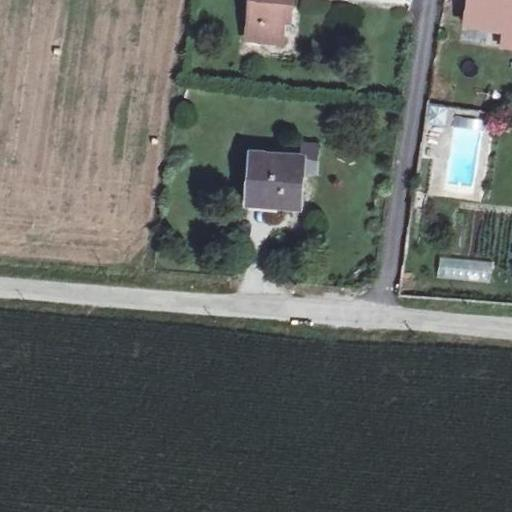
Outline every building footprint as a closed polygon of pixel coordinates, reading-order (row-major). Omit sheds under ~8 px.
[(259,0),(254,44),(291,49),(295,12),(299,12),(301,0),(259,0)] [(511,0),(474,0),(471,28),(508,33),(511,33),(511,0)] [(304,139),(301,158),(315,159),(314,175),(332,176),(336,144),(304,139)] [(315,159),(301,158),(266,155),(259,201),(285,204),(284,212),(310,213),(314,175),(315,159)] [(492,282),(493,262),(440,259),(439,279),(492,282)]
